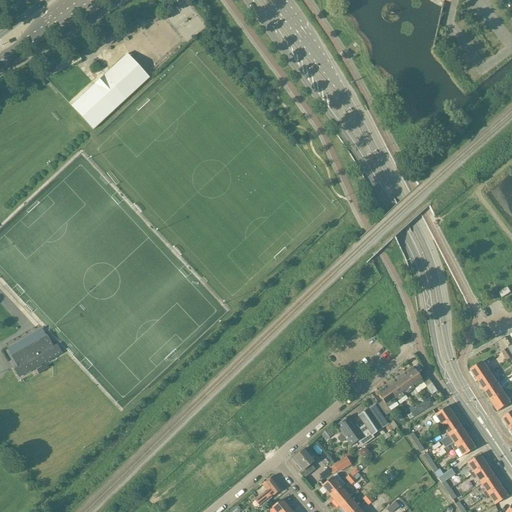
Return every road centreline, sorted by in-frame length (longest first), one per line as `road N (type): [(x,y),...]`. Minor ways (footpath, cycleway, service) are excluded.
road 1 (secondary): [(247,0),(391,206),(424,278),(448,366)]
road 2 (secondary): [(448,366),(419,236),(346,98),(276,0)]
road 3 (residential): [(273,459),(412,349)]
